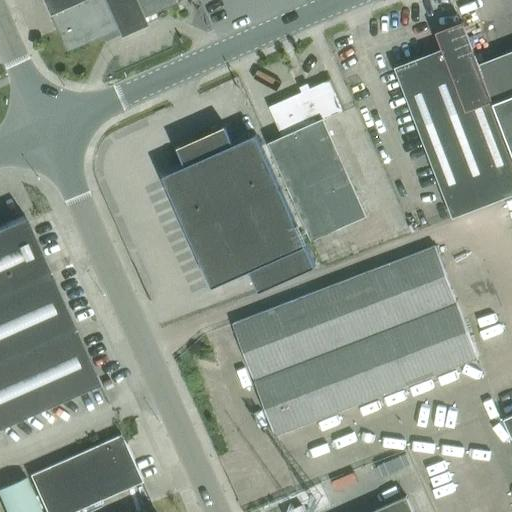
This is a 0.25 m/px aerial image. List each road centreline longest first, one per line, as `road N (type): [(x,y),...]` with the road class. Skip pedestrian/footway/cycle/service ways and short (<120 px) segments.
road 1 (unclassified): [(217,511),(47,128)]
road 2 (unknown): [(142,342),(448,236),(478,242),(511,282)]
road 3 (unclassified): [(47,128),(343,0)]
